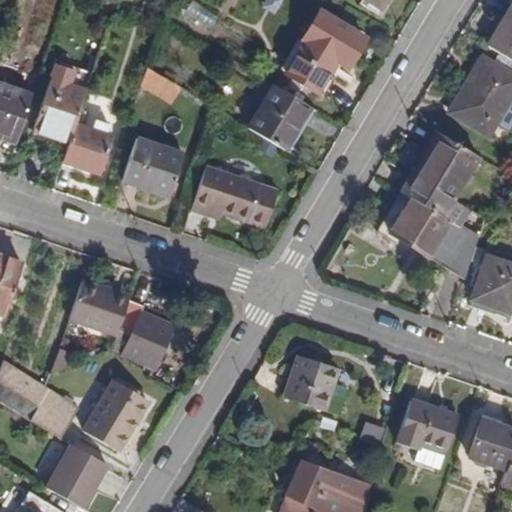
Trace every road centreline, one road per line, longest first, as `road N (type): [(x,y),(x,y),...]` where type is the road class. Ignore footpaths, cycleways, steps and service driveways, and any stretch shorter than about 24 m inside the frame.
road 1 (residential): [(265,288),(445,0)]
road 2 (residential): [(265,288),(0,199)]
road 3 (residential): [(131,511),(265,288)]
road 4 (residential): [(511,372),(265,288)]
